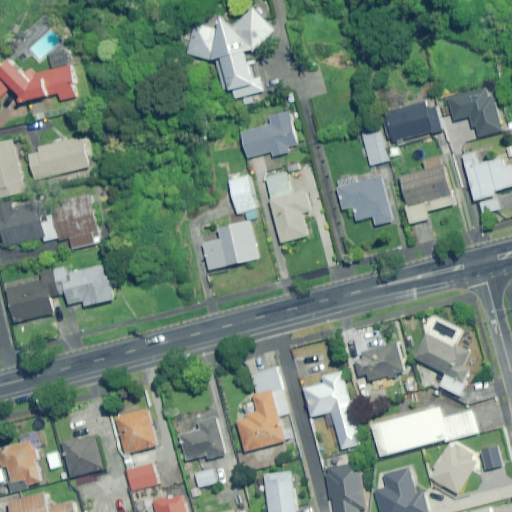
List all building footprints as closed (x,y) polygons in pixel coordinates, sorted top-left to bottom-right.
[(235,27),(224,17),(220,30),(196,23),(187,54),(212,61),(211,63),(216,62),(222,93),(233,90),(234,100),(265,91),(258,59),(250,62),(247,52),(258,50),(277,29),(253,7),(235,27)] [(9,58),(0,67),(0,100),(11,90),(19,98),(21,104),(25,103),(57,95),(59,102),(75,98),(73,91),(75,90),(69,67),(36,75),(29,68),(23,74),(9,58)] [(493,89),(439,103),(442,118),(454,115),(456,122),(474,117),(479,138),(504,132),(493,89)] [(386,112),(388,122),(386,123),(390,140),(392,140),(393,142),(443,131),(440,115),(436,101),(386,112)] [(247,160),(271,154),(272,158),(290,153),(289,149),(298,147),(289,113),(270,118),(272,125),(240,133),(247,160)] [(371,167),(402,159),(398,145),(387,148),(381,125),(362,130),(371,167)] [(89,168),(82,138),(38,149),(39,153),(29,156),(35,181),(89,168)] [(25,193),(12,141),(0,144),(0,190),(9,188),(11,196),(25,193)] [(502,212),(497,192),(511,187),(511,165),(505,168),(503,160),(467,169),(474,195),(480,217),(502,212)] [(454,206),(443,167),(400,179),(408,207),(405,207),(410,225),(429,220),(427,213),(454,206)] [(295,194),(290,174),(266,179),(281,243),(309,237),(304,216),(312,214),(307,191),(295,194)] [(239,214),(243,213),(246,223),(258,219),(255,209),(258,208),(249,176),(229,182),(239,214)] [(375,227),(392,223),(381,179),(338,190),(343,211),(353,209),(357,222),(373,218),(375,227)] [(56,216),(62,239),(62,241),(70,239),(73,251),(100,244),(88,191),(52,200),(56,216)] [(62,239),(56,216),(40,219),(38,209),(14,214),(12,203),(0,205),(0,230),(4,247),(44,239),(45,243),(62,239)] [(259,260),(250,223),(220,230),(222,240),(204,245),(210,271),(259,260)] [(54,270),(60,296),(66,295),(69,306),(84,302),(85,308),(116,300),(107,265),(67,275),(65,268),(54,270)] [(60,296),(54,270),(39,274),(41,282),(6,291),(14,324),(54,314),(50,299),(60,296)] [(440,387),(460,397),(472,372),(463,368),(470,354),(455,347),(454,350),(427,336),(416,360),(440,372),(437,377),(444,380),(440,387)] [(362,354),(363,359),(354,362),(359,378),(366,376),(368,383),(372,382),(405,372),(396,343),(362,354)] [(290,414),(278,370),(252,377),(257,394),(253,395),(257,413),(236,418),(245,453),(286,442),(279,417),(290,414)] [(322,378),(324,384),(304,389),(312,418),(331,413),(342,450),(362,444),(343,372),(322,378)] [(372,426),(381,457),(445,440),(446,443),(480,434),(474,411),(444,418),(441,408),(372,426)] [(158,446),(147,410),(116,419),(126,455),(158,446)] [(225,456),(216,418),(198,422),(200,431),(183,435),(189,461),(207,457),(208,461),(225,456)] [(103,470),(95,436),(63,444),(72,478),(103,470)] [(43,486),(32,441),(0,448),(0,469),(7,467),(13,493),(43,486)] [(459,447),(457,451),(450,447),(442,462),(439,461),(435,468),(437,469),(431,479),(458,495),(477,462),(472,459),(474,455),(459,447)] [(61,459),(48,462),(53,481),(66,478),(61,459)] [(367,511),(360,471),(353,473),(351,463),(325,468),(333,511),(367,511)] [(159,485),(153,464),(126,471),(132,493),(159,485)] [(217,484),(214,470),(195,474),(198,488),(217,484)] [(296,511),(291,472),(265,476),(269,511),(296,511)] [(50,509),(46,493),(0,505),(0,511),(75,511),(73,502),(50,509)] [(437,511),(450,508),(446,495),(422,502),(424,511),(437,511)] [(186,511),(183,496),(156,503),(158,511),(186,511)] [(91,511),(90,502),(81,504),(83,511),(91,511)]
